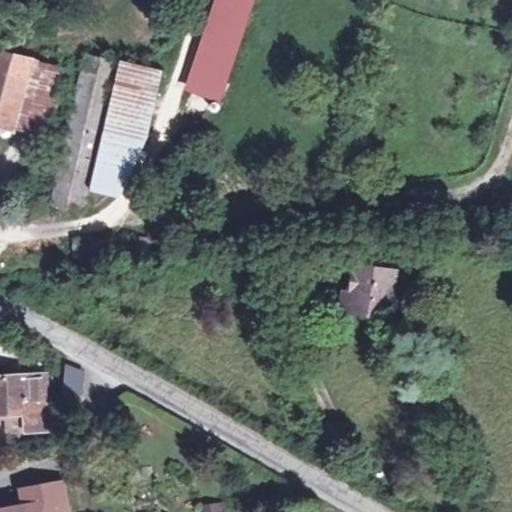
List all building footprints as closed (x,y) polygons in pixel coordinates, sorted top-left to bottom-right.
[(221,98),(254,0),(216,0),(186,86),(221,98)] [(0,123),(13,128),(32,60),(0,51),(0,123)] [(52,199),(82,206),(117,62),(86,54),(52,199)] [(162,70),(122,59),(93,182),(115,188),(151,116),(162,70)] [(62,68),(32,60),(13,128),(43,136),(62,68)] [(166,254),(165,236),(127,239),(128,257),(166,254)] [(106,261),(107,240),(75,238),(74,259),(106,261)] [(405,287),(406,272),(360,269),(358,297),(351,297),(349,315),(393,318),(394,286),(405,287)] [(83,397),(85,366),(67,365),(64,395),(83,397)] [(49,432),(45,378),(0,379),(0,417),(25,417),(26,435),(49,432)] [(6,500),(4,500),(6,511),(66,511),(60,476),(20,482),(23,500),(10,503),(6,500)]
